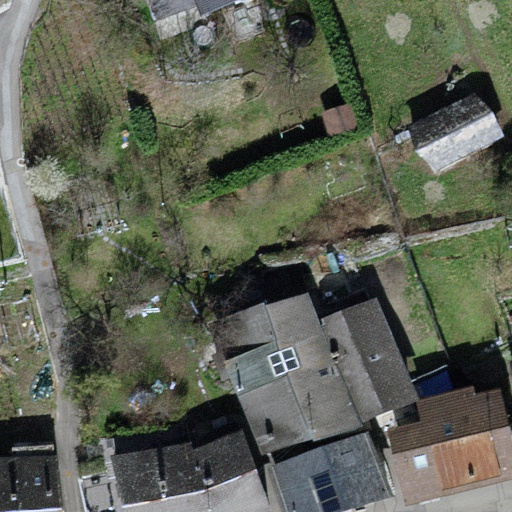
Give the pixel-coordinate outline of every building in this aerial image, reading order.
[(152,0),(162,24),(259,0),(152,0)] [(478,92),(409,126),(431,171),(500,138),(478,92)] [(352,103),(322,112),(329,136),(359,127),(352,103)] [(316,298),(225,316),(275,460),(429,410),(380,310),(330,336),(316,298)] [(511,409),(507,394),(429,410),(432,431),(395,438),(423,507),(511,494),(511,409)] [(194,449),(111,458),(127,511),(278,511),(243,438),(194,449)] [(0,467),(0,511),(67,511),(61,463),(0,467)]
